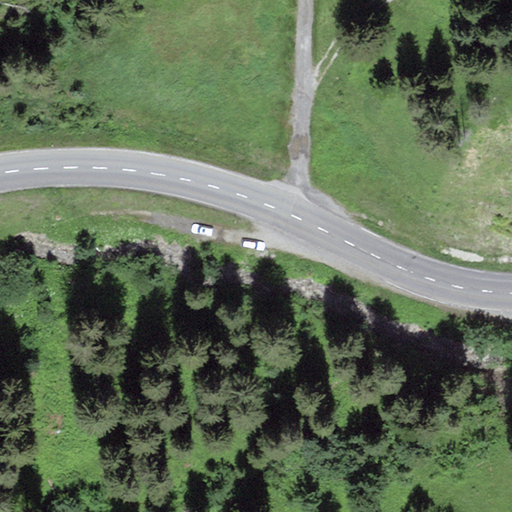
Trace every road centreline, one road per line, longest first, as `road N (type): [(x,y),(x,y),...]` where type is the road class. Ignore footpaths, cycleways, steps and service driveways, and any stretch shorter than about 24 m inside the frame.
road 1 (secondary): [(511,292),(408,271),(292,213),(187,180),(117,168),(0,172)]
road 2 (track): [(292,213),(306,0)]
road 3 (track): [(384,0),(305,94)]
